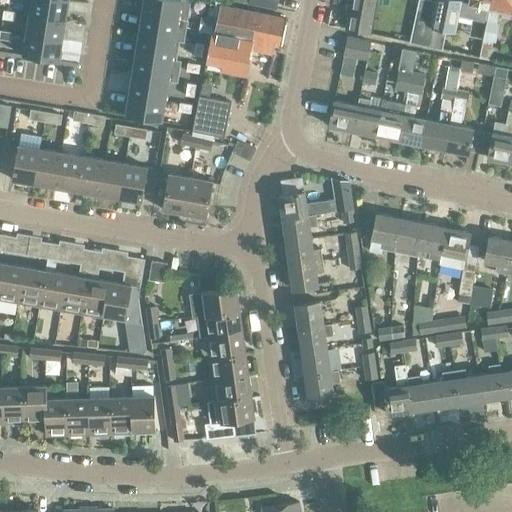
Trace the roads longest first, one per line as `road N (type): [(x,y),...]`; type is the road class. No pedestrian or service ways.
road 1 (residential): [(0,462),(87,479),(287,464)]
road 2 (residential): [(249,259),(0,211)]
road 3 (residential): [(511,201),(285,151)]
road 4 (residential): [(287,464),(249,259)]
road 5 (residential): [(107,0),(89,102),(0,86)]
road 6 (residential): [(330,456),(511,430)]
road 7 (residential): [(285,151),(315,0)]
